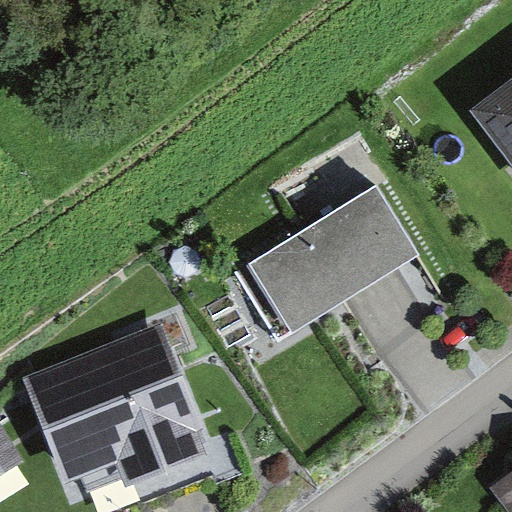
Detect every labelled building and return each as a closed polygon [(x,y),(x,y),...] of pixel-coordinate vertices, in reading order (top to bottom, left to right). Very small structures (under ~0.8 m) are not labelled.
[(511,76),(459,117),(511,185),(511,76)] [(418,267),(371,185),(229,267),(276,349),(418,267)] [(206,454),(156,328),(22,381),(73,507),(206,454)] [(0,480),(25,465),(2,426),(0,426),(0,480)] [(511,511),(511,472),(494,485),(511,511)]
